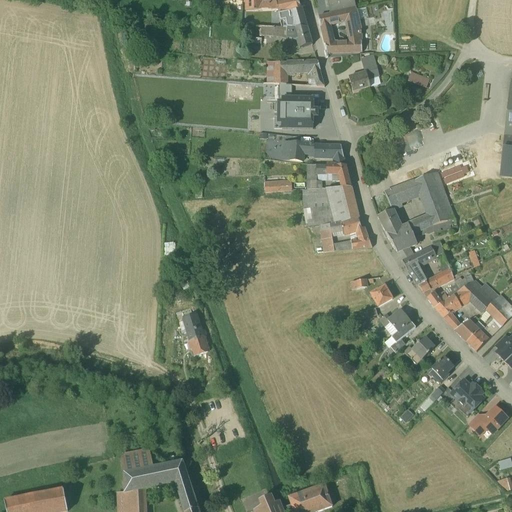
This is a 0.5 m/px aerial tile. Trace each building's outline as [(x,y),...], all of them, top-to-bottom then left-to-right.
[(263,5),(262,0),(245,0),(246,13),(255,13),(270,13),(269,5),(263,5)] [(297,0),(288,2),(276,5),(269,5),(270,13),(275,13),(278,13),(279,16),(284,15),(302,11),(301,11),(298,0),(297,0)] [(353,0),(326,0),(329,10),(330,10),(342,8),(344,14),(356,12),(353,0)] [(342,8),(330,10),(332,17),(343,15),(344,14),(342,8)] [(302,11),(284,15),(285,23),(296,22),(299,31),(308,31),(306,23),(302,11)] [(344,14),(343,15),(346,25),(349,45),(362,44),(361,36),(356,12),(344,14)] [(255,13),(246,13),(246,21),(254,21),(255,13)] [(275,30),(275,13),(270,13),(255,13),(254,21),(254,29),(275,30)] [(332,17),(319,20),(321,30),(330,28),(346,25),(343,15),(332,17)] [(333,47),(332,37),(330,28),(321,30),(327,56),(340,56),(338,46),(333,47)] [(288,30),(282,30),(275,29),(275,30),(274,36),(274,38),(288,41),(288,30)] [(299,31),(294,31),(288,30),(288,41),(297,43),(300,51),(313,47),(308,31),(299,31)] [(349,45),(346,46),(349,56),(362,55),(362,44),(349,45)] [(346,46),(338,46),(340,56),(349,56),(346,46)] [(374,60),(362,64),(364,70),(376,66),(374,60)] [(250,65),(238,63),(236,78),(248,79),(250,65)] [(288,65),(267,64),(267,77),(274,78),(274,86),(287,87),(288,78),(288,74),(288,65)] [(318,64),(288,65),(288,74),(294,74),(313,73),(317,89),(325,89),(320,73),(318,64)] [(376,66),(364,70),(365,76),(366,76),(372,74),(377,73),(376,66)] [(365,76),(350,80),(354,95),(370,90),(368,82),(374,81),(372,74),(366,76),(365,76)] [(429,84),(412,77),(409,85),(426,91),(429,84)] [(374,81),(368,82),(370,90),(376,89),(374,81)] [(314,112),(314,101),(282,100),(282,105),(278,105),(278,106),(277,126),(282,127),(282,131),(313,132),(314,121),(318,121),(318,112),(314,112)] [(511,180),(511,138),(505,138),(500,179),(511,180)] [(304,146),(291,145),(289,162),(302,164),(303,154),(304,146)] [(325,148),(304,146),(303,154),(305,154),(305,157),(311,159),(311,154),(313,154),(313,160),(324,160),(325,148)] [(341,149),(325,148),(324,160),(334,160),(334,168),(337,168),(346,169),(341,149)] [(317,177),(317,168),(307,168),(308,192),(317,192),(322,192),(322,191),(321,184),(317,184),(317,179),(317,177)] [(346,169),(337,168),(334,168),(317,168),(317,177),(319,177),(333,177),(333,184),(339,184),(342,190),(351,190),(346,169)] [(436,176),(415,184),(421,199),(429,220),(433,228),(432,228),(433,230),(455,222),(436,176)] [(291,184),(264,186),(265,195),(292,193),(291,184)] [(415,184),(385,196),(391,210),(421,199),(415,184)] [(342,190),(329,191),(330,203),(337,203),(354,201),(351,190),(342,190)] [(329,191),(322,191),(322,192),(317,192),(318,200),(318,204),(330,203),(329,191)] [(308,192),(303,192),(303,201),(318,200),(317,192),(308,192)] [(354,201),(337,203),(341,213),(334,215),(336,225),(341,224),(341,225),(359,221),(356,211),(354,201)] [(401,231),(393,214),(378,220),(387,237),(397,255),(408,251),(417,248),(415,241),(419,239),(417,236),(413,238),(409,228),(401,231)] [(429,220),(409,228),(413,238),(417,236),(432,228),(433,228),(429,220)] [(359,221),(341,225),(343,234),(344,237),(356,234),(365,232),(365,231),(361,232),(359,221)] [(455,222),(433,230),(436,237),(457,230),(455,222)] [(336,225),(330,226),(331,236),(343,234),(341,225),(341,224),(336,225)] [(330,226),(320,227),(323,246),(322,246),(322,250),(323,255),(334,254),(333,248),(331,236),(330,226)] [(365,232),(356,234),(358,241),(351,243),(352,252),(372,250),(365,232)] [(351,243),(335,246),(335,248),(333,248),(334,254),(352,252),(351,243)] [(440,246),(431,250),(437,261),(438,260),(444,257),(440,246)] [(413,259),(402,265),(408,275),(437,261),(431,250),(413,259)] [(408,251),(397,255),(402,265),(413,259),(408,251)] [(479,268),(474,255),(470,257),(475,270),(479,268)] [(448,267),(439,271),(442,276),(451,273),(448,267)] [(426,284),(418,289),(423,296),(454,281),(453,280),(451,273),(442,276),(426,284)] [(422,276),(412,281),(418,289),(426,284),(422,276)] [(462,283),(459,278),(453,280),(454,281),(453,281),(460,294),(461,293),(469,288),(473,285),(471,279),(462,283)] [(188,280),(182,282),(188,302),(194,300),(188,280)] [(366,282),(351,285),(352,293),(367,290),(367,286),(366,282)] [(482,293),(473,285),(469,288),(479,297),(470,305),(482,317),(491,308),(498,301),(486,289),(482,293)] [(469,288),(461,293),(467,302),(470,305),(479,297),(469,288)] [(385,289),(371,297),(378,310),(392,302),(385,289)] [(457,289),(450,292),(453,298),(460,294),(457,289)] [(449,303),(434,312),(450,329),(457,324),(451,317),(461,311),(460,309),(462,308),(461,306),(467,302),(461,293),(460,294),(453,298),(454,300),(449,303)] [(437,299),(435,296),(427,301),(434,312),(449,303),(444,295),(437,299)] [(498,301),(491,308),(486,313),(503,329),(511,320),(511,312),(499,299),(498,301)] [(375,311),(366,314),(368,320),(377,318),(375,311)] [(205,334),(198,312),(184,317),(189,339),(190,340),(187,341),(190,351),(192,350),(194,358),(211,353),(205,334)] [(406,319),(401,313),(390,322),(386,318),(379,323),(385,330),(390,326),(398,336),(411,325),(410,324),(410,323),(407,319),(406,319)] [(457,324),(450,329),(455,334),(461,329),(457,324)] [(461,329),(455,334),(467,346),(479,334),(469,324),(461,329)] [(398,336),(392,341),(396,346),(401,343),(415,331),(411,325),(398,336)] [(479,334),(467,346),(476,355),(494,338),(488,332),(485,334),(483,331),(480,335),(479,334)] [(505,339),(495,348),(499,353),(509,343),(505,339)] [(499,353),(497,355),(497,356),(505,365),(506,365),(511,358),(511,340),(509,343),(499,353)] [(424,341),(412,352),(406,358),(411,363),(416,368),(422,363),(434,352),(424,341)] [(405,348),(401,343),(396,346),(391,350),(395,356),(405,348)] [(391,350),(386,353),(391,359),(395,356),(391,350)] [(444,360),(429,375),(440,386),(449,378),(447,376),(453,370),(444,360)] [(416,368),(411,363),(407,366),(413,371),(416,368)] [(473,386),(470,389),(464,384),(451,397),(465,410),(467,407),(473,413),(483,402),(480,399),(483,396),(473,386)] [(440,389),(431,398),(436,402),(445,394),(440,389)] [(379,395),(374,390),(369,394),(374,400),(379,395)] [(507,421),(495,410),(484,423),(481,427),(487,432),(492,437),(507,421)] [(414,420),(409,415),(400,423),(406,428),(414,420)] [(478,417),(468,427),(473,431),(479,425),(481,427),(484,423),(478,417)] [(481,427),(479,425),(473,431),(481,438),(487,432),(481,427)] [(125,495),(147,491),(176,485),(190,483),(183,462),(154,467),(150,450),(121,457),(125,474),(125,493),(125,495)] [(511,466),(510,461),(498,464),(500,473),(511,469),(511,466)] [(511,483),(511,481),(498,485),(508,495),(511,494),(511,483)] [(183,511),(192,511),(199,510),(190,483),(176,485),(183,511)] [(324,486),(289,499),(293,511),(320,511),(332,508),(324,486)] [(67,511),(63,489),(5,501),(7,511),(67,511)] [(125,493),(117,494),(118,511),(147,511),(147,491),(125,495),(125,493)] [(255,510),(255,511),(283,511),(279,501),(274,503),(271,497),(259,502),(261,507),(255,510)]
